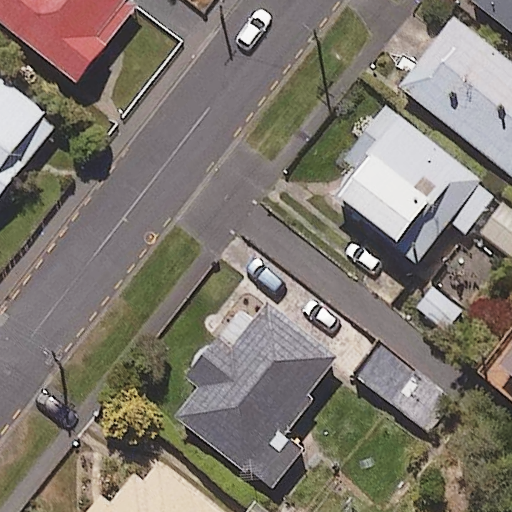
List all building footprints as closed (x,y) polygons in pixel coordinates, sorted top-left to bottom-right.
[(0,0),(0,28),(88,96),(142,13),(125,0),(0,0)] [(511,0),(468,0),(511,34),(511,0)] [(511,69),(449,18),(395,84),(511,179),(511,69)] [(0,81),(0,216),(59,128),(0,81)] [(499,199),(388,113),(326,194),(418,265),(451,223),(469,237),(499,199)] [(511,212),(506,208),(484,236),(511,258),(511,212)] [(465,312),(435,288),(418,309),(448,333),(465,312)] [(336,359),(247,295),(162,414),(272,492),(301,451),(281,436),(336,359)] [(511,352),(494,374),(511,388),(511,352)] [(211,511),(153,464),(138,483),(124,471),(90,511),(211,511)] [(266,511),(255,503),(247,511),(266,511)]
